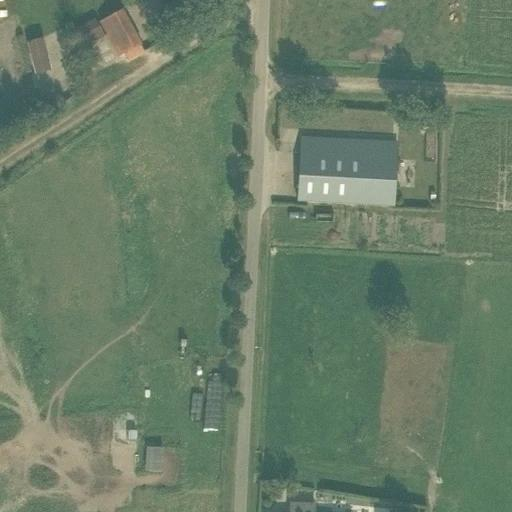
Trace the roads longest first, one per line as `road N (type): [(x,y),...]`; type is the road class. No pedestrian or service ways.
road 1 (unclassified): [(238,511),(261,0)]
road 2 (track): [(0,174),(221,23),(260,11)]
road 3 (unknown): [(257,85),(511,97)]
